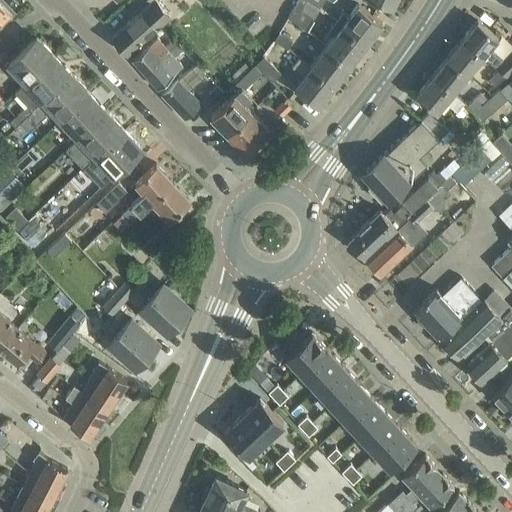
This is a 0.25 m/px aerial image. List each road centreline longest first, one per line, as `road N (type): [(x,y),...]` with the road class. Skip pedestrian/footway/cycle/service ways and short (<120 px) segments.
road 1 (residential): [(54,0),(243,201)]
road 2 (tertiary): [(511,481),(365,323)]
road 3 (tertiary): [(142,511),(210,362)]
road 4 (tertiary): [(347,132),(441,0)]
road 5 (residential): [(0,387),(87,456),(92,470)]
